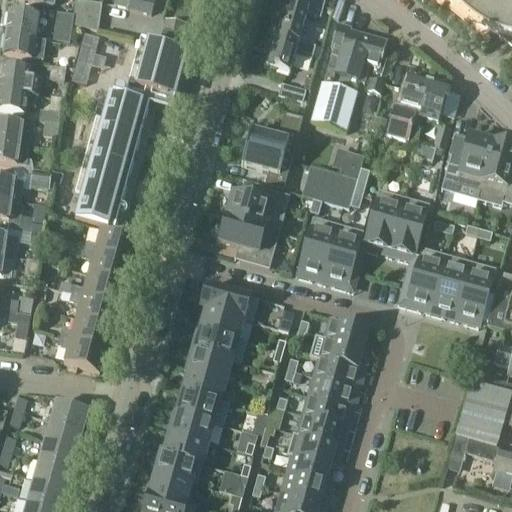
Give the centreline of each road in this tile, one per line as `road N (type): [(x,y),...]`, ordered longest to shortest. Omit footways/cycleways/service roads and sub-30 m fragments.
road 1 (residential): [(348,511),(394,332),(162,261)]
road 2 (tertiary): [(162,261),(244,0)]
road 3 (residential): [(511,119),(375,0)]
road 4 (tertiary): [(122,408),(162,261)]
road 5 (residential): [(122,408),(0,382)]
